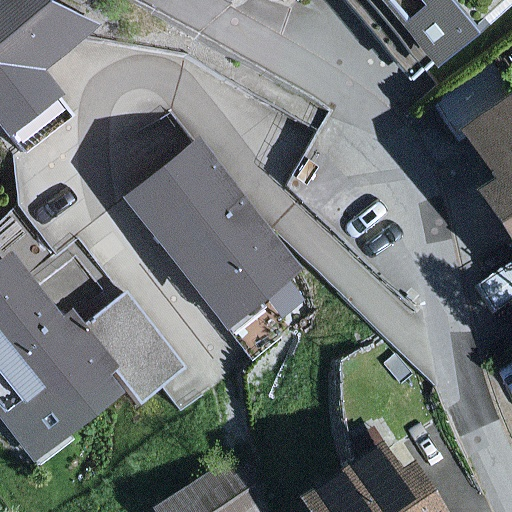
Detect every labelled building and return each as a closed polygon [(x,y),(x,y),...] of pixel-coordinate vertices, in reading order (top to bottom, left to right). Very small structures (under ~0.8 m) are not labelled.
[(0,0),(0,84),(40,127),(79,90),(59,69),(111,21),(68,0),(0,0)] [(487,40),(454,0),(355,0),(432,91),(439,86),(431,75),(437,70),(443,77),(487,40)] [(506,92),(487,64),(426,107),(454,146),(470,134),(498,114),(490,104),(506,92)] [(511,88),(506,92),(490,104),(498,114),(470,134),(505,185),(476,204),(511,256),(511,88)] [(214,132),(142,190),(251,320),(321,264),(214,132)] [(251,320),(142,190),(53,264),(152,386),(183,423),(274,348),(251,320)] [(0,392),(50,461),(152,386),(53,264),(37,248),(0,274),(0,392)] [(406,439),(325,495),(336,511),(481,511),(440,453),(423,464),(406,439)] [(284,511),(254,473),(204,511),(284,511)]
